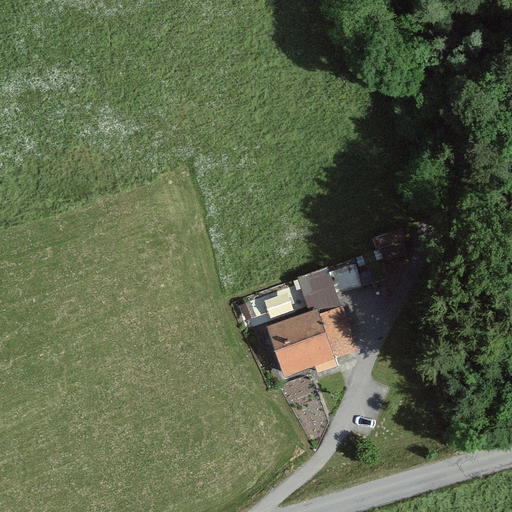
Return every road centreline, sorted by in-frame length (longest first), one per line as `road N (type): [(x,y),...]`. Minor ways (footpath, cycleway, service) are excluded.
road 1 (unclassified): [(511,451),(315,511)]
road 2 (track): [(424,222),(378,37)]
